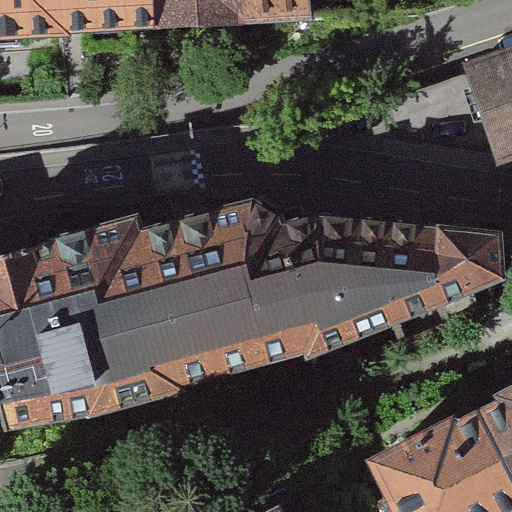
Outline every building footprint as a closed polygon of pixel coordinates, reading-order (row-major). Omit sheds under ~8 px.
[(151,0),(0,0),(0,81),(155,64),(151,0)] [(236,0),(151,0),(155,64),(243,58),(236,0)] [(307,0),(236,0),(243,58),(312,50),(307,0)] [(511,143),(511,38),(465,55),(498,148),(511,143)] [(138,229),(0,260),(0,421),(6,443),(93,424),(185,400),(307,365),(311,374),(501,286),(499,250),(318,225),(286,232),(256,215),(141,243),(138,229)] [(511,482),(511,396),(478,414),(511,482)] [(400,511),(511,511),(511,482),(478,414),(377,464),(400,511)] [(0,465),(11,463),(6,443),(0,421),(0,465)]
